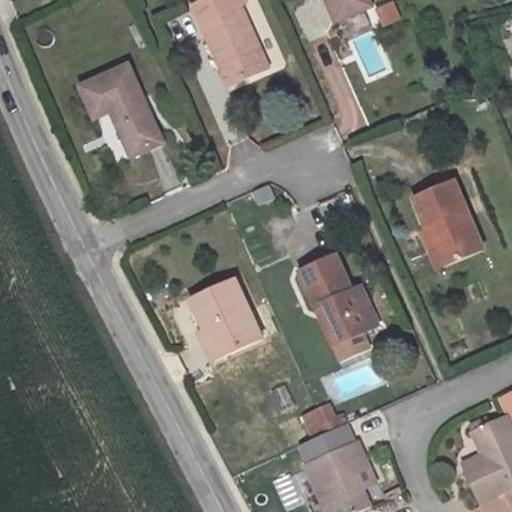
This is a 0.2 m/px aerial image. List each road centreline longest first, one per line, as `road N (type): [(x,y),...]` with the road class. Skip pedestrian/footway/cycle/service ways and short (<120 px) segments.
road 1 (unclassified): [(219,511),(84,250)]
road 2 (residential): [(312,146),(84,250)]
road 3 (unclassified): [(84,250),(0,57)]
road 4 (residential): [(511,372),(449,401),(414,430),(410,460),(435,511)]
